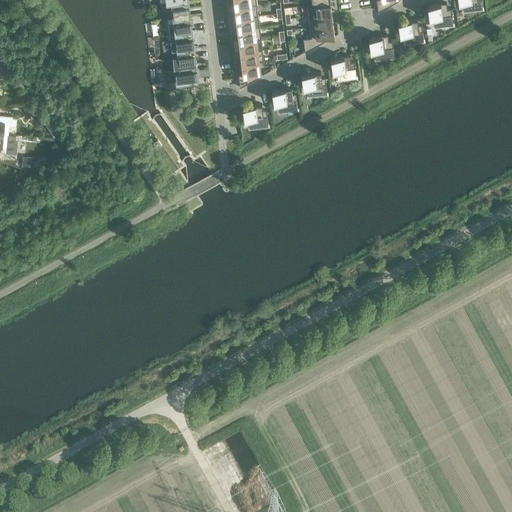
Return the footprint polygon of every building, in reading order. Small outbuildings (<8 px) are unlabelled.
[(190,16),(188,0),(185,0),(170,2),(171,8),(166,8),(168,18),(172,18),(190,16)] [(399,0),(398,0),(376,0),(378,12),(399,0)] [(458,0),(458,2),(461,2),(463,2),(464,11),(482,9),(481,0),(458,0)] [(332,13),(330,2),(312,5),(312,4),(307,5),(308,16),(332,13)] [(427,5),(428,15),(429,15),(429,18),(432,18),(433,18),(434,27),(453,25),(451,9),(448,9),(447,3),(427,5)] [(254,16),(252,6),(252,5),(234,7),(234,10),(235,12),(234,12),(235,19),(254,16)] [(333,20),(332,13),(308,16),(310,27),(333,24),(333,23),(332,20),(333,20)] [(258,15),(254,16),(235,19),(235,21),(236,21),(236,23),(236,24),(236,30),(260,27),(258,15)] [(192,31),(190,16),(172,18),(173,23),(168,24),(170,34),(174,34),(192,31)] [(398,21),(399,31),(400,34),(403,34),(404,34),(405,43),(424,41),(422,25),(418,25),(417,19),(398,21)] [(334,36),(333,24),(310,27),(311,37),(303,38),(304,52),(324,41),(324,37),(334,36)] [(261,38),(260,27),(236,30),(237,33),(238,35),(237,35),(238,41),(261,38)] [(194,47),(192,31),(174,34),(175,39),(170,40),(172,50),(176,50),(194,47)] [(368,37),(370,47),(370,50),(373,50),(374,50),(375,59),(394,57),(392,41),(389,41),(388,35),(368,37)] [(263,50),(261,38),(238,41),(238,44),(239,44),(239,46),(238,46),(239,53),(263,50)] [(196,63),(194,47),(176,50),(177,55),(172,56),(174,66),(178,65),(196,63)] [(264,62),(263,50),(239,53),(239,55),(240,55),(240,57),(240,58),(241,64),(259,62),(264,62)] [(330,58),(332,68),(332,71),(335,71),(337,71),(338,80),(356,77),(354,62),(351,62),(350,56),(330,58)] [(259,62),(241,64),(241,67),(242,74),(238,75),(240,87),(261,76),(259,62)] [(198,79),(196,63),(178,65),(179,71),(174,72),(175,82),(198,79)] [(301,74),(302,84),(303,84),(303,87),(306,87),(307,87),(308,96),(327,93),(325,78),(321,78),(321,72),(301,74)] [(272,90),(273,100),(274,103),(277,103),(278,103),(279,112),(298,110),(296,94),(292,94),(291,88),(272,90)] [(33,111),(29,103),(22,106),(26,114),(33,111)] [(242,106),(244,116),(244,119),(247,119),(248,119),(249,128),(268,126),(266,110),(263,110),(262,104),(242,106)] [(0,114),(0,133),(8,134),(8,135),(9,123),(16,124),(16,116),(0,114)] [(61,132),(57,126),(50,131),(54,136),(61,132)] [(158,140),(153,143),(157,149),(162,146),(158,140)] [(31,168),(32,157),(24,157),(23,167),(31,168)]
